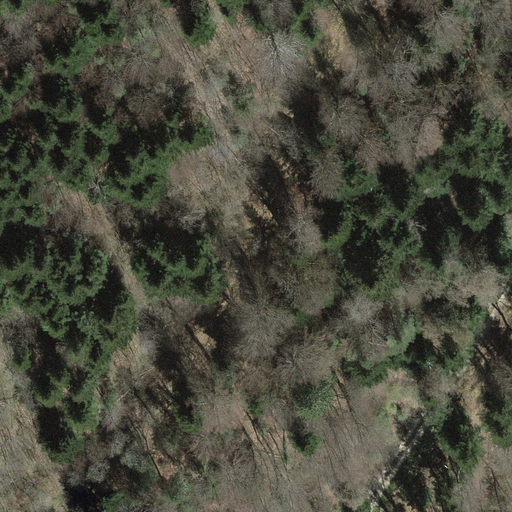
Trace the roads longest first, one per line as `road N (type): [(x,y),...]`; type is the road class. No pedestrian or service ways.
road 1 (track): [(46,511),(173,349),(333,0)]
road 2 (track): [(372,511),(511,273)]
